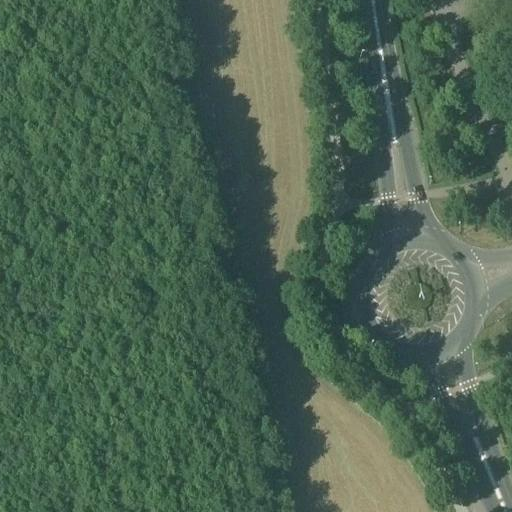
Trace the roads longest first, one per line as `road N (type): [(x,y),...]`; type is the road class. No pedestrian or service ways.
road 1 (primary): [(408,240),(371,0)]
road 2 (residential): [(511,181),(432,0)]
road 3 (primary): [(408,240),(367,268),(359,292),(364,322),(398,353),(440,352)]
road 4 (primary): [(504,511),(440,352)]
